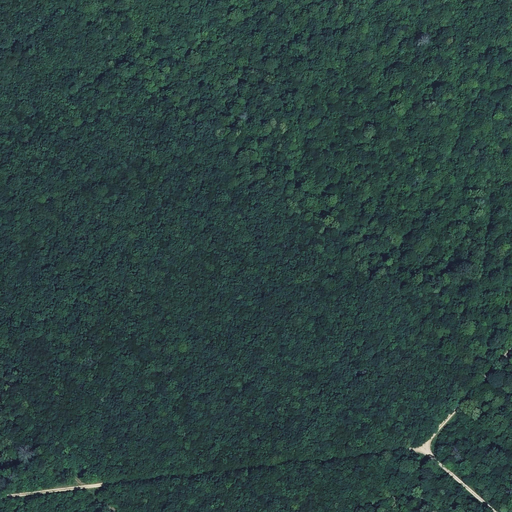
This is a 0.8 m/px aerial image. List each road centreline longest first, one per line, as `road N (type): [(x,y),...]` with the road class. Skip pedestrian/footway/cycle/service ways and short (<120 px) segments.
road 1 (track): [(421,447),(0,496)]
road 2 (track): [(421,447),(511,349)]
